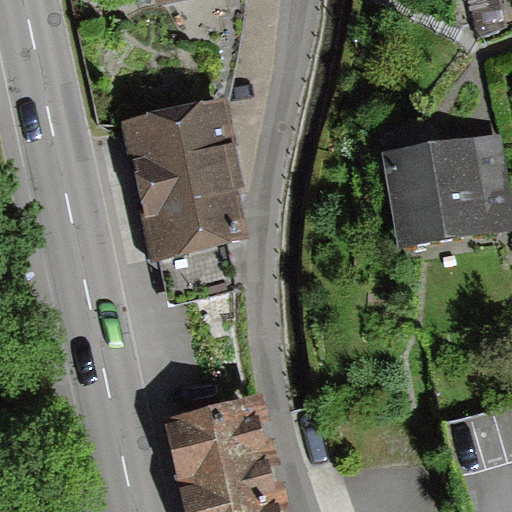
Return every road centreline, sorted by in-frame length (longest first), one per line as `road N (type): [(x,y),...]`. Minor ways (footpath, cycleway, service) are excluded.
road 1 (secondary): [(132,511),(23,0)]
road 2 (residential): [(302,511),(264,328),(261,257),(303,0)]
